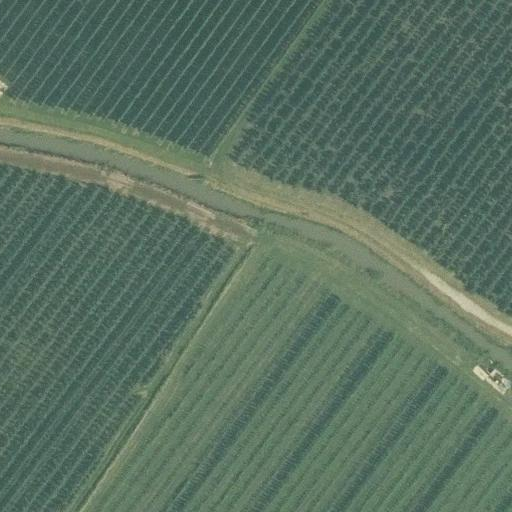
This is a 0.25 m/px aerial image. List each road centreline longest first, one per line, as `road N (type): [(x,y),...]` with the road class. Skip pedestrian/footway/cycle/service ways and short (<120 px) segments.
road 1 (track): [(511,405),(409,325),(301,258),(189,211),(57,168),(0,159)]
road 2 (track): [(0,113),(128,142),(359,228),(511,336)]
road 3 (track): [(205,171),(333,0)]
